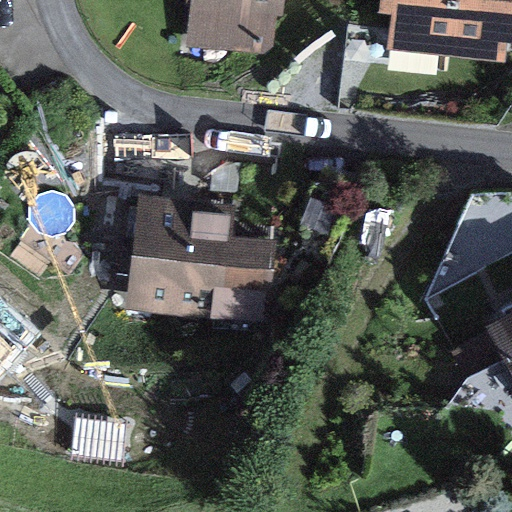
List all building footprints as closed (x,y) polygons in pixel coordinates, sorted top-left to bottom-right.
[(285,0),(190,0),(187,46),(267,54),(275,49),(278,19),(284,20),(285,0)] [(511,0),(380,0),(378,16),(392,17),(391,29),(388,49),(451,57),(505,64),(507,45),(511,45),(511,0)] [(240,202),(139,194),(129,311),(215,318),(214,331),(271,336),(280,239),(237,235),(240,202)] [(511,314),(484,330),(486,333),(504,362),(511,375),(511,314)] [(457,349),(453,353),(468,382),(504,362),(486,333),(457,349)]
